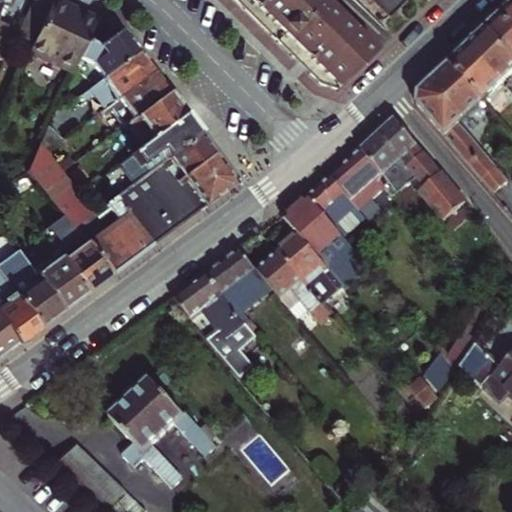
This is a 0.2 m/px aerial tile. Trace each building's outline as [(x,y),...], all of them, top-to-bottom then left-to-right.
[(11,0),(0,0),(0,59),(1,60),(15,29),(0,21),(0,3),(8,7),(11,0)] [(34,0),(18,35),(34,42),(52,0),(34,0)] [(76,66),(88,41),(98,18),(58,0),(52,0),(34,42),(29,53),(73,73),(76,66)] [(376,43),(332,0),(235,0),(319,83),(336,84),(376,43)] [(365,0),(385,20),(405,0),(365,0)] [(511,3),(499,17),(511,28),(511,3)] [(511,28),(499,17),(485,30),(511,57),(511,28)] [(98,18),(88,41),(100,45),(121,29),(98,18)] [(79,97),(82,95),(140,54),(121,29),(100,45),(88,41),(76,66),(85,79),(80,81),(74,94),(79,97)] [(502,82),(511,72),(511,57),(485,30),(474,40),(492,59),(486,65),(502,82)] [(483,101),(502,82),(486,65),(492,59),(474,40),(450,63),(483,101)] [(96,95),(108,110),(155,74),(140,54),(82,95),(87,102),(96,95)] [(501,202),(511,192),(511,185),(458,124),(483,101),(450,63),(419,93),(418,106),(501,202)] [(125,106),(136,120),(170,95),(155,74),(108,110),(101,114),(106,120),(125,106)] [(129,125),(145,145),(185,115),(170,95),(136,120),(129,125)] [(167,161),(200,136),(185,115),(145,145),(131,155),(139,167),(160,152),(167,161)] [(466,203),(464,200),(395,119),(357,153),(386,186),(384,189),(387,193),(412,173),(425,189),(420,193),(444,222),(454,213),(455,215),(458,213),(456,211),(466,203)] [(41,143),(48,154),(65,142),(50,123),(41,143)] [(177,182),(182,178),(214,155),(200,136),(167,161),(163,164),(177,182)] [(74,229),(75,228),(110,276),(150,246),(115,199),(93,215),(78,194),(63,174),(48,154),(41,143),(30,168),(64,215),(74,229)] [(360,202),(364,207),(384,189),(386,186),(357,153),(330,178),(353,205),(355,207),(360,202)] [(214,155),(182,178),(204,207),(229,188),(231,177),(214,155)] [(115,199),(150,246),(204,207),(182,178),(177,182),(163,164),(115,199)] [(308,197),(331,224),(353,205),(330,178),(308,197)] [(284,220),(298,236),(344,290),(347,294),(371,272),(351,248),(335,229),(331,224),(308,197),(284,220)] [(364,208),(364,207),(360,202),(355,207),(359,212),(364,208)] [(110,276),(75,228),(74,229),(64,215),(41,233),(55,252),(85,294),(110,276)] [(335,229),(351,248),(360,240),(344,221),(335,229)] [(324,308),(344,290),(298,236),(277,254),(324,308)] [(31,270),(17,250),(0,263),(0,274),(39,329),(62,312),(31,270)] [(205,274),(249,332),(257,325),(242,308),(267,286),(255,273),(237,251),(205,274)] [(55,252),(31,270),(62,312),(85,294),(55,252)] [(324,308),(277,254),(255,273),(267,286),(296,320),(309,309),(321,322),(330,315),(324,308)] [(501,298),(511,284),(511,271),(506,266),(488,287),(501,298)] [(0,322),(17,345),(39,329),(0,274),(0,322)] [(217,329),(203,341),(235,378),(248,366),(240,356),(257,341),(249,332),(205,274),(172,298),(187,318),(200,309),(217,329)] [(478,313),(448,352),(441,347),(406,393),(423,406),(488,321),(478,313)] [(0,322),(0,358),(17,345),(0,322)] [(510,393),(511,395),(511,354),(500,368),(476,344),(475,345),(461,365),(482,386),(483,385),(501,403),(510,393)] [(206,457),(223,440),(206,423),(201,428),(186,413),(183,415),(147,379),(108,418),(115,426),(133,445),(122,456),(135,469),(144,460),(172,489),(183,478),(153,447),(174,426),(206,457)] [(143,511),(75,447),(57,466),(105,511),(143,511)] [(385,511),(390,506),(371,489),(353,511),(385,511)]
